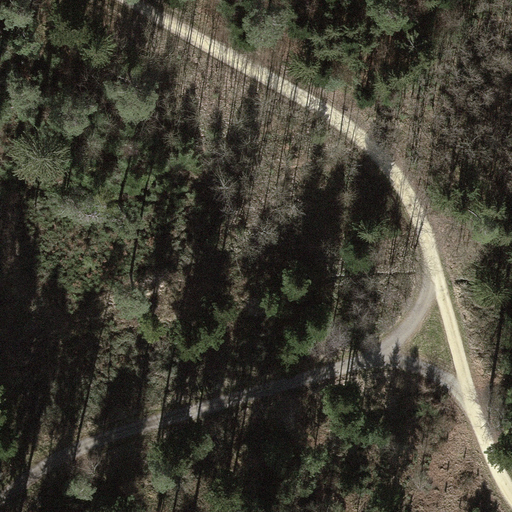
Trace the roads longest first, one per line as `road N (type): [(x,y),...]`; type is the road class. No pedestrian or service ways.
road 1 (track): [(511,495),(482,431),(426,229),(391,167),(331,112),(132,0)]
road 2 (track): [(473,403),(407,364),(364,362),(102,438),(0,501)]
road 3 (track): [(364,362),(415,320),(437,265)]
